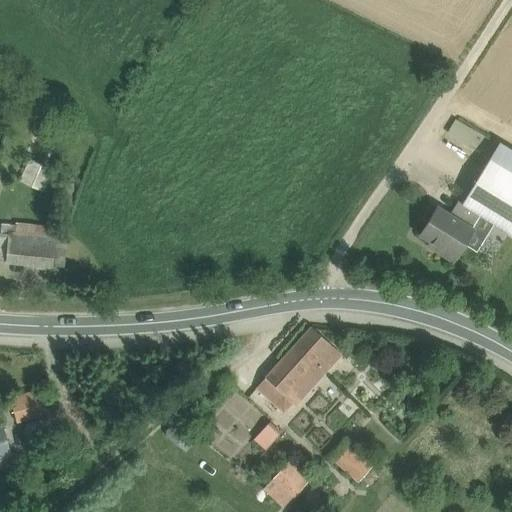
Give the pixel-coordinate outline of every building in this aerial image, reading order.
[(454,118),(445,134),(482,153),(491,137),(454,118)] [(511,149),(499,142),(454,217),(472,228),(481,214),(511,233),(511,149)] [(20,180),(44,192),(54,170),(30,158),(20,180)] [(433,248),(454,261),(474,230),(472,228),(454,217),(437,207),(420,234),(436,244),(433,248)] [(53,265),(55,245),(56,226),(16,221),(16,230),(9,230),(9,233),(0,232),(0,259),(6,261),(53,265)] [(55,263),(64,263),(65,237),(57,236),(55,263)] [(311,326),(256,388),(283,412),(292,403),(296,406),(329,369),(343,354),(311,326)] [(43,387),(11,396),(18,421),(50,412),(43,387)] [(270,421),(254,439),(265,449),(282,432),(270,421)] [(1,428),(0,428),(0,456),(10,453),(1,428)] [(352,442),(335,460),(358,482),(375,463),(352,442)] [(290,459),(264,487),(284,506),(311,478),(290,459)]
